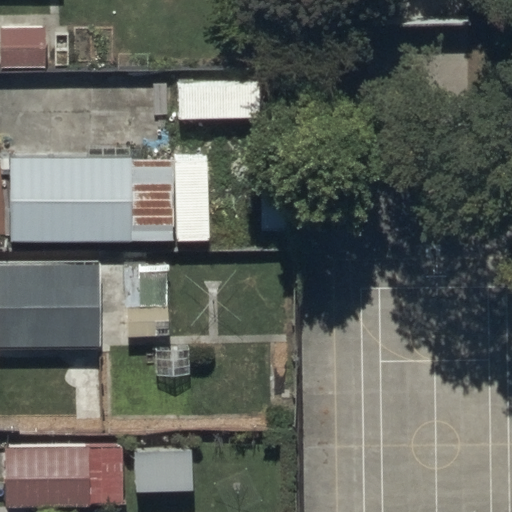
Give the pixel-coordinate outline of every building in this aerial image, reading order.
[(460,27),(460,0),(365,0),(365,25),(460,27)] [(44,25),(0,25),(0,64),(45,63),(44,25)] [(175,82),(175,117),(256,116),(256,81),(175,82)] [(0,177),(0,253),(126,253),(125,177),(0,177)] [(0,358),(91,358),(90,279),(0,279),(0,358)] [(191,448),(132,450),(134,491),(192,489),(191,448)] [(0,511),(114,511),(114,455),(0,456),(0,511)]
